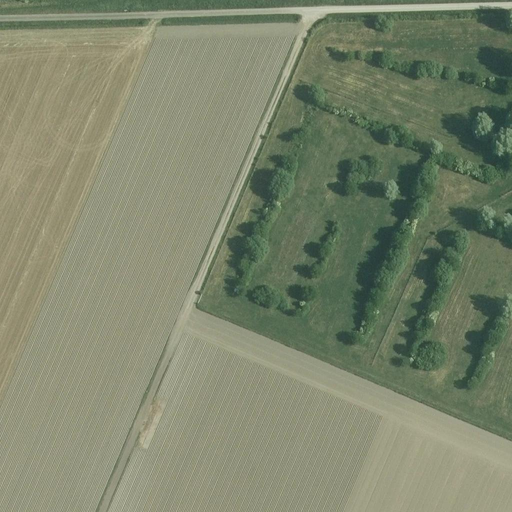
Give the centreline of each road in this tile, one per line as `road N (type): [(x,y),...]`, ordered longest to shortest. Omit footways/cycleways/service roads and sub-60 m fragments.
road 1 (track): [(101,511),(311,9)]
road 2 (unclassified): [(0,17),(511,4)]
